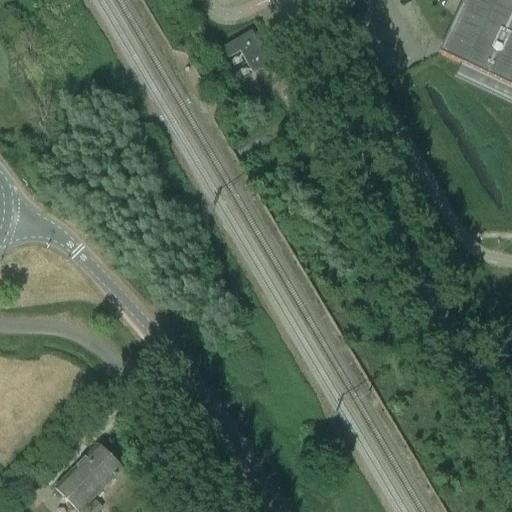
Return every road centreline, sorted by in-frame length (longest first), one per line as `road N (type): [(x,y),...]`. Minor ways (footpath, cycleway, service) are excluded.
road 1 (unclassified): [(511,460),(346,137)]
road 2 (unclassified): [(276,511),(239,449),(76,251)]
road 3 (residential): [(346,137),(281,0)]
